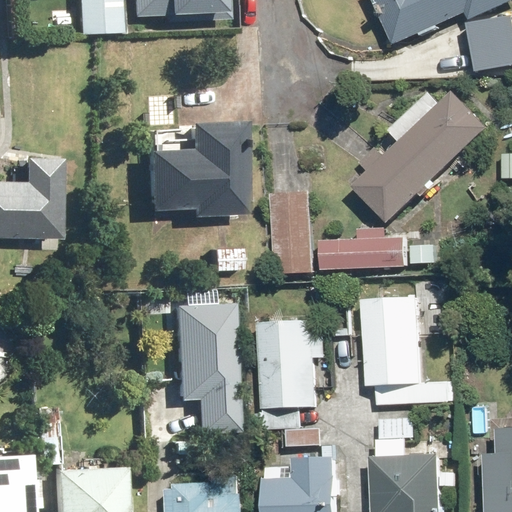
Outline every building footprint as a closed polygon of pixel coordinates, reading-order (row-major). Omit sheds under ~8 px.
[(73,0),(75,32),(120,29),(117,0),(73,0)] [(472,20),(511,2),(511,0),(376,0),(396,45),(469,13),(472,20)] [(475,71),(511,63),(511,43),(506,14),(465,23),(475,71)] [(391,223),(491,127),(456,91),(442,104),(432,93),(392,131),(402,142),(356,187),(391,223)] [(185,215),(242,212),(238,119),(182,121),(184,147),(142,149),(145,208),(185,207),(185,215)] [(0,180),(0,234),(59,235),(61,156),(23,155),(23,181),(0,180)] [(277,274),(316,272),(312,192),(273,194),(277,274)] [(324,270),(409,267),(408,238),(390,238),(389,228),(362,229),(362,239),(323,241),(324,270)] [(441,240),(414,240),(414,261),(441,261),(441,240)] [(210,271),(245,270),(244,245),(209,246),(210,271)] [(424,297),(425,333),(455,333),(455,291),(424,291),(424,297)] [(450,380),(423,381),(419,296),(364,299),(368,386),(379,386),(380,405),(451,402),(450,380)] [(194,432),(235,430),(229,302),(172,304),(176,398),(192,398),(194,432)] [(266,427),(305,426),(304,407),(318,406),(316,357),(327,357),(326,319),(260,322),(264,410),(265,409),(266,427)] [(382,437),(416,437),(416,417),(382,418),(382,437)] [(35,462),(53,462),(52,424),(35,424),(35,462)] [(289,446),(323,445),(322,429),(288,429),(289,446)] [(511,511),(511,429),(498,431),(499,452),(483,453),(486,511),(511,511)] [(442,511),(439,452),(408,454),(408,438),(378,440),(379,456),(372,456),(374,511),(442,511)] [(0,511),(29,511),(27,453),(0,454),(0,511)] [(337,511),(336,456),(294,458),(295,465),(268,466),(268,477),(266,477),(266,511),(337,511)] [(124,511),(122,464),(53,467),(54,511),(124,511)] [(245,511),(243,480),(177,484),(178,488),(168,489),(169,511),(245,511)]
